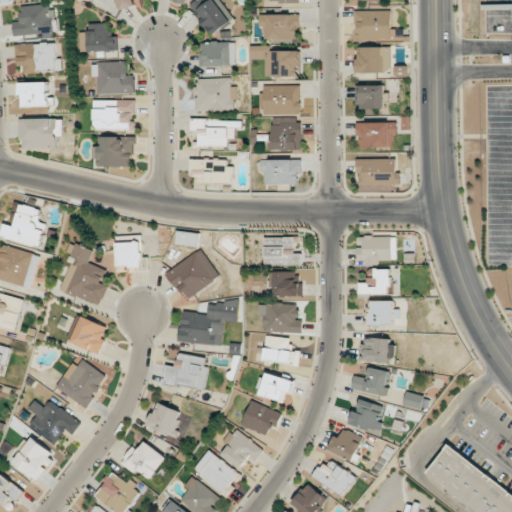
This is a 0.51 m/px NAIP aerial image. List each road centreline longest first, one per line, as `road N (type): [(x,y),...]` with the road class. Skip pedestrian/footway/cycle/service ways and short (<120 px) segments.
road 1 (residential): [(253,511),(302,447),(328,377),(329,0)]
road 2 (tertiary): [(441,213),(231,215),(0,172)]
road 3 (tertiary): [(435,0),(441,213),(475,308),(511,369)]
road 4 (residential): [(48,511),(134,396),(145,316)]
road 5 (residential): [(163,206),(163,45)]
